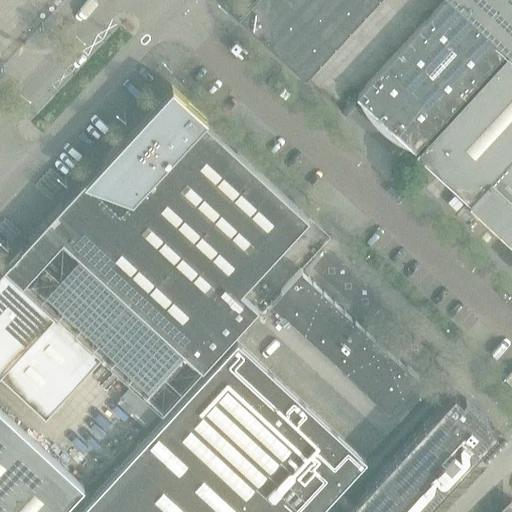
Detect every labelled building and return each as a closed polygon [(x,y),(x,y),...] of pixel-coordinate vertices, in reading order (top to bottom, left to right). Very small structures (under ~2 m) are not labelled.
[(252,0),(238,16),(304,77),(373,3),(375,0),(252,0)] [(414,149),(505,50),(450,0),(443,0),(356,95),(358,97),(362,105),(367,112),(372,118),(377,124),(383,130),(390,135),(396,139),(403,143),(411,146),(414,149)] [(511,0),(450,0),(505,50),(508,53),(511,56),(511,0)] [(468,201),(511,153),(511,56),(508,53),(416,153),(468,201)] [(240,291),(308,217),(203,120),(207,115),(171,83),(0,268),(0,376),(45,417),(101,356),(161,411),(258,307),(240,291)] [(348,117),(357,107),(351,101),(341,111),(348,117)] [(511,153),(468,201),(511,241),(511,153)] [(406,366),(373,336),(372,335),(374,332),(369,327),(366,329),(301,269),(302,268),(301,267),(270,301),(282,311),(283,310),(366,387),(365,388),(387,409),(418,375),(407,365),(406,366)] [(347,493),(340,487),(366,459),(237,340),(88,501),(98,511),(316,511),(334,494),(341,500),(347,493)] [(419,511),(496,429),(488,422),(491,419),(464,395),(461,398),(453,391),(379,471),(353,499),(347,493),(341,500),(347,506),(341,511),(419,511)] [(0,511),(58,511),(83,485),(0,408),(0,511)] [(511,511),(511,498),(511,497),(496,511),(511,511)] [(98,511),(88,501),(77,511),(98,511)]
